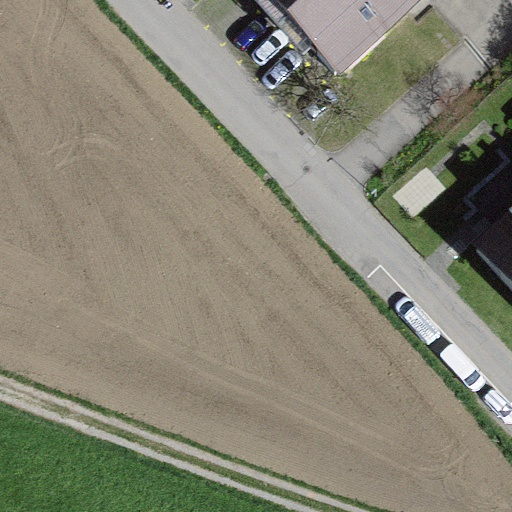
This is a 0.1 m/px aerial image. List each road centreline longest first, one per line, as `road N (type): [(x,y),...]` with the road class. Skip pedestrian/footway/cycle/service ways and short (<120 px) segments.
road 1 (residential): [(511,384),(146,0)]
road 2 (track): [(340,511),(0,388)]
